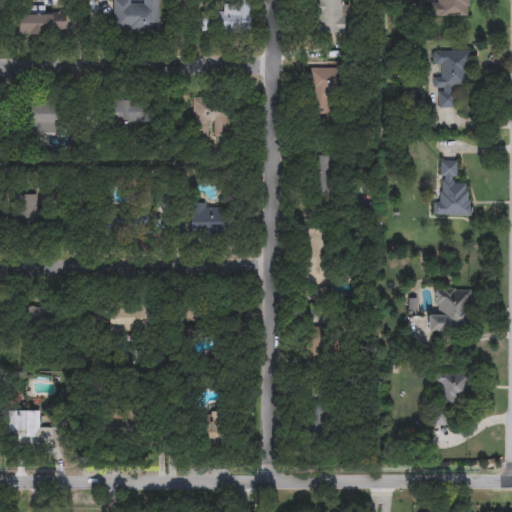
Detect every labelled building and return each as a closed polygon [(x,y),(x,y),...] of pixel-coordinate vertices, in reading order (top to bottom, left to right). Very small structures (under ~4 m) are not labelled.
[(157,0),(158,32),(113,32),(112,1),(143,0),(157,0)] [(315,36),(315,0),(343,0),(343,36),(315,36)] [(429,2),(436,2),(436,0),(469,0),(469,16),(429,16),(429,2)] [(223,3),(250,3),(250,31),(203,31),(203,12),(223,12),(223,3)] [(66,34),(17,35),(17,15),(65,13),(66,34)] [(438,108),(438,88),(433,89),(433,77),(440,76),(440,67),(433,67),(433,51),(469,50),(470,88),(454,88),(454,108),(438,108)] [(337,68),(337,121),(309,121),(309,68),(337,68)] [(193,136),(193,99),(229,99),(229,136),(193,136)] [(146,125),(102,125),(101,102),(146,101),(146,125)] [(26,135),(24,106),(59,104),(61,133),(26,135)] [(335,197),(311,196),(312,155),(335,155),(335,197)] [(432,216),(432,201),(440,201),(440,161),(456,161),(456,183),(468,183),(468,216),(432,216)] [(18,230),(18,202),(41,202),(41,212),(57,213),(57,230),(18,230)] [(191,232),(191,205),(227,205),(227,232),(191,232)] [(131,211),(153,211),(153,228),(131,228),(131,211)] [(326,285),(304,285),(304,234),(326,234),(326,285)] [(428,311),(436,311),(437,289),(470,289),(469,332),(427,331),(428,311)] [(203,335),(183,338),(178,308),(199,305),(203,335)] [(24,327),(24,307),(61,307),(61,327),(24,327)] [(109,307),(148,307),(148,332),(109,332),(109,307)] [(101,329),(71,329),(71,309),(101,309),(101,329)] [(239,309),(239,340),(222,340),(222,309),(239,309)] [(329,328),(329,367),(307,367),(307,328),(329,328)] [(467,371),(467,407),(437,407),(437,371),(467,371)] [(327,405),(327,439),(306,439),(306,405),(327,405)] [(101,433),(102,409),(142,410),(142,434),(101,433)] [(7,443),(7,411),(41,411),(41,427),(52,427),(52,443),(7,443)] [(219,439),(199,440),(198,418),(218,417),(219,439)]
